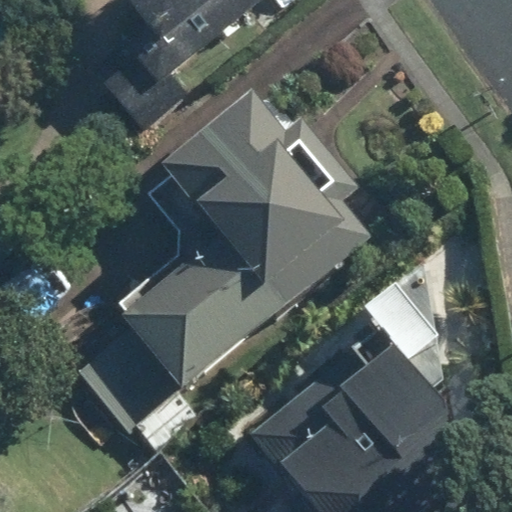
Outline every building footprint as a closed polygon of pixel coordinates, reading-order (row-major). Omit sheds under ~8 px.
[(270,0),(141,0),(136,4),(155,28),(98,73),(148,137),(209,90),(188,64),(270,0)] [(0,67),(34,44),(5,2),(0,4),(0,67)] [(290,137),(258,98),(167,172),(227,246),(76,367),(134,438),(376,242),(347,207),(364,193),(307,122),(290,137)] [(0,369),(87,296),(52,254),(0,296),(0,369)] [(392,335),(255,444),(310,511),(446,511),(467,496),(456,415),(392,335)]
